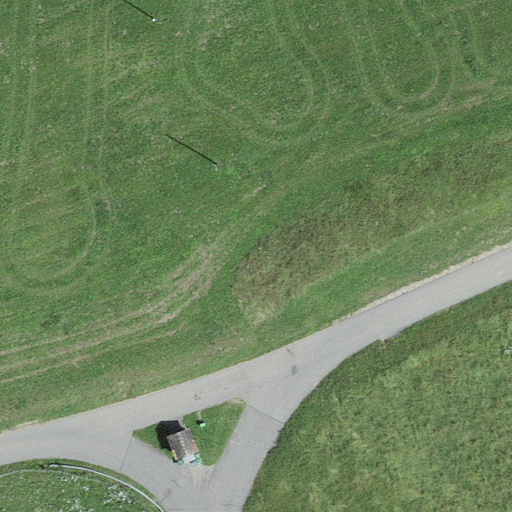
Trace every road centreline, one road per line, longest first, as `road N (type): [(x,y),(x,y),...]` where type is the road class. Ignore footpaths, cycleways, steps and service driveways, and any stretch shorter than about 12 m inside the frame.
road 1 (unclassified): [(63,436),(315,350)]
road 2 (unclassified): [(315,350),(511,265)]
road 3 (unclassified): [(315,350),(253,430),(215,511)]
road 4 (unclassified): [(63,436),(139,459),(177,485),(198,511)]
